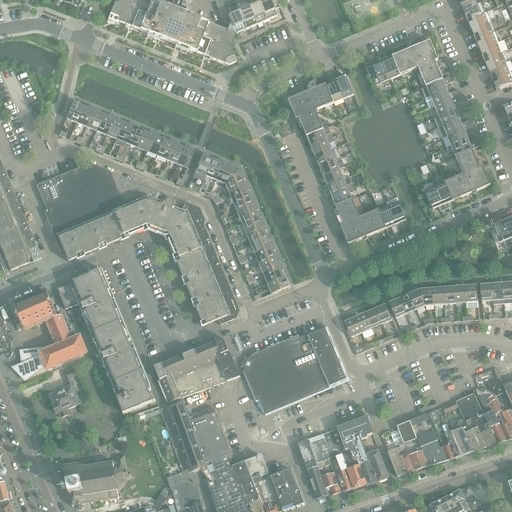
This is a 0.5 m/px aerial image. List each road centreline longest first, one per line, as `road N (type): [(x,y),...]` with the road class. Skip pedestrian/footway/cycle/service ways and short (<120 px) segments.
road 1 (residential): [(18,173),(71,150),(206,204),(252,311)]
road 2 (residential): [(324,277),(251,105),(241,101)]
road 3 (residential): [(345,268),(511,195)]
road 4 (residential): [(84,39),(241,101)]
road 5 (residential): [(361,374),(434,342),(482,338),(511,346)]
road 6 (tertiary): [(491,463),(354,511)]
road 7 (residential): [(345,268),(290,137)]
road 8 (residential): [(125,245),(166,354),(189,345)]
road 9 (residential): [(125,245),(144,236),(189,345)]
road 10 (tertiary): [(53,511),(0,384)]
road 11 (residential): [(320,57),(442,8)]
road 12 (residential): [(272,449),(275,434),(360,392),(361,374)]
